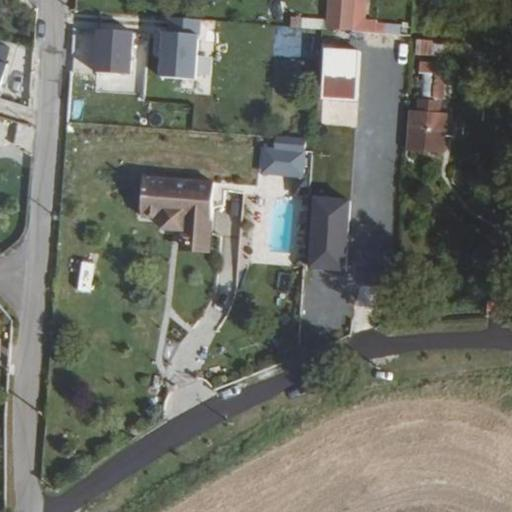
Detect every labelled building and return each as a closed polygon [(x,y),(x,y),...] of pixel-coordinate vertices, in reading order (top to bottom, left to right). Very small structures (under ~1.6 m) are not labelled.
[(328,32),(399,35),(400,25),(365,23),(366,3),(330,1),(328,32)] [(324,29),(325,19),(291,18),(291,28),(324,29)] [(161,80),(194,83),(199,23),(169,21),(168,35),(164,35),(161,80)] [(133,35),(98,33),(94,76),(129,79),(133,35)] [(439,56),(440,42),(413,40),(412,55),(439,56)] [(441,101),(443,64),(420,63),(418,99),(441,101)] [(408,108),(405,148),(444,150),(446,110),(408,108)] [(400,145),(402,113),(384,111),(382,143),(400,145)] [(303,151),(262,148),(260,176),(302,179),(303,151)] [(348,152),(326,151),(325,189),(347,190),(348,152)] [(211,184),(142,180),(140,221),(162,222),(161,233),(181,234),(180,249),(207,251),(211,184)] [(314,262),(311,313),(344,314),(347,264),(314,262)]
